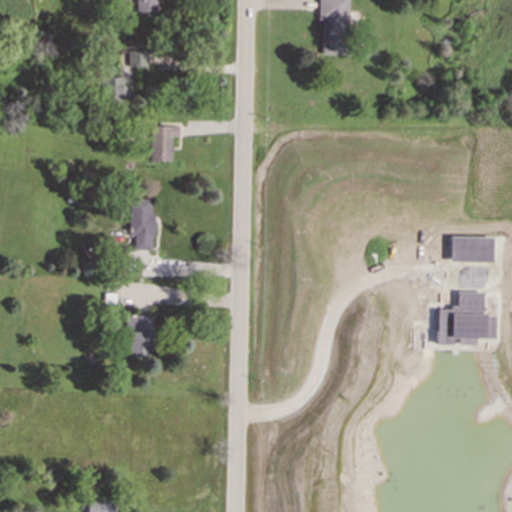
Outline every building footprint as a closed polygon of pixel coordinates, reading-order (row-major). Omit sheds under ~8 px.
[(155,0),(135,0),(135,12),(155,12),(155,0)] [(347,0),(316,0),(316,19),(320,19),(320,53),(342,54),(342,26),(347,26),(347,0)] [(127,50),(127,66),(145,66),(145,50),(127,50)] [(120,76),(100,76),(101,101),(121,100),(120,76)] [(170,136),(177,136),(177,126),(149,124),(147,159),(169,160),(170,136)] [(152,214),(149,214),(149,199),(129,198),(127,247),(151,248),(152,214)] [(126,354),(150,355),(151,316),(127,315),(126,354)] [(113,511),(114,501),(86,500),(86,511),(113,511)]
